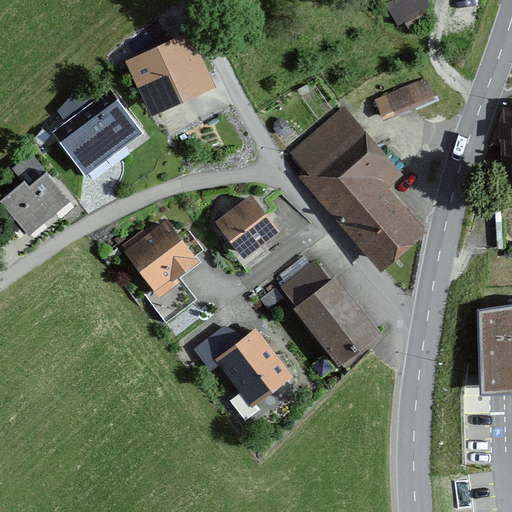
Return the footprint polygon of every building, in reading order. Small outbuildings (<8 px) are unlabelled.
[(409,13),(417,28),(436,17),(428,3),(409,13)] [(185,43),(137,65),(151,95),(166,88),(169,95),(202,80),(185,43)] [(426,81),(378,101),(384,115),(432,95),(426,81)] [(139,131),(110,92),(55,132),(85,172),(139,131)] [(511,110),(502,110),(491,145),(511,144),(511,110)] [(382,260),(415,231),(379,189),(397,174),(342,111),(296,152),(311,170),(303,177),(342,222),(350,215),(360,227),(356,230),(382,260)] [(38,144),(50,159),(59,152),(48,137),(38,144)] [(0,221),(1,223),(12,214),(26,231),(67,197),(41,166),(0,200),(0,221)] [(260,240),(274,229),(251,199),(221,222),(244,252),(237,258),(246,270),(270,252),(260,240)] [(131,252),(155,284),(143,293),(166,322),(194,300),(173,272),(203,249),(189,231),(177,239),(166,225),(131,252)] [(0,247),(10,239),(0,226),(0,247)] [(282,287),(340,362),(376,334),(354,305),(350,308),(315,262),(282,287)] [(511,310),(483,315),(485,390),(511,389),(511,310)] [(287,375),(255,333),(239,345),(225,327),(197,349),(211,367),(221,359),(244,389),(230,400),(245,419),(259,408),(253,401),(287,375)]
